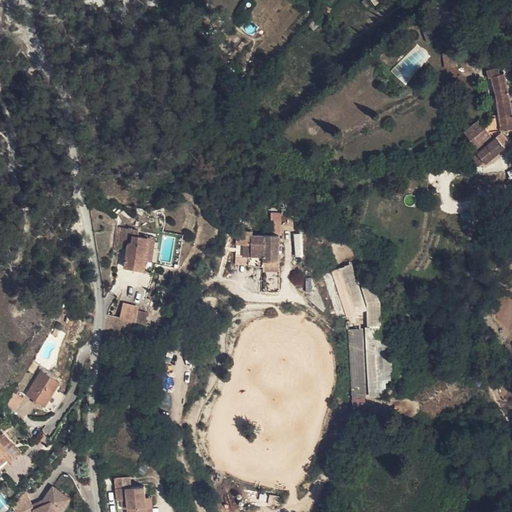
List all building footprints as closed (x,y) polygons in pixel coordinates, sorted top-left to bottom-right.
[(446,44),(447,53),(453,52),(451,42),(452,42),(446,27),(433,33),(430,27),(421,28),(427,43),(435,42),(438,48),(446,44)] [(453,52),(447,53),(442,54),(445,69),(458,66),(456,51),(453,52)] [(394,71),(406,80),(426,55),(422,52),(417,58),(408,52),(394,71)] [(499,67),(487,69),(489,78),(492,77),(498,99),(500,116),(489,117),(488,118),(490,121),(484,126),(482,124),(479,120),(465,132),(478,148),(492,135),(490,132),(492,130),(501,129),(511,128),(511,102),(506,73),(502,74),(501,74),(499,67)] [(509,144),(499,134),(487,144),(496,154),(506,146),(509,144)] [(487,144),(473,156),(479,165),(485,161),(486,162),(496,154),(487,144)] [(116,247),(118,247),(127,248),(124,268),(145,271),(146,262),(149,239),(147,238),(147,236),(143,236),(142,238),(137,237),(137,231),(118,229),(116,247)] [(271,236),(251,237),(250,250),(263,250),(263,258),(263,262),(273,262),(279,262),(279,260),(279,246),(279,236),(271,236)] [(149,239),(146,262),(152,263),(155,240),(154,240),(149,239)] [(293,246),(279,246),(279,260),(293,260),(293,246)] [(248,258),(248,266),(263,267),(263,262),(263,258),(248,258)] [(263,262),(263,267),(263,293),(273,293),(273,262),(263,262)] [(350,327),(352,394),(386,393),(386,379),(393,379),(392,341),(382,341),(380,284),(357,285),(357,266),(329,267),(330,314),(368,313),(368,326),(350,327)] [(123,304),(119,319),(135,322),(138,308),(123,304)] [(59,382),(41,371),(27,396),(45,407),(59,382)] [(15,411),(22,399),(16,395),(18,392),(15,390),(6,405),(15,411)] [(0,465),(18,449),(0,428),(0,465)] [(21,452),(18,449),(0,465),(0,469),(1,470),(21,452)] [(131,478),(114,479),(115,489),(133,488),(131,478)] [(133,488),(115,489),(116,502),(121,501),(127,500),(128,509),(128,511),(146,511),(145,498),(144,487),(133,488)] [(54,501),(62,497),(52,489),(41,503),(43,506),(54,501)] [(31,508),(24,493),(11,508),(12,511),(29,511),(32,511),(31,508)] [(60,511),(69,503),(62,497),(54,501),(43,506),(44,506),(33,511),(32,511),(29,511),(60,511)] [(41,503),(31,508),(32,511),(43,506),(41,503)]
